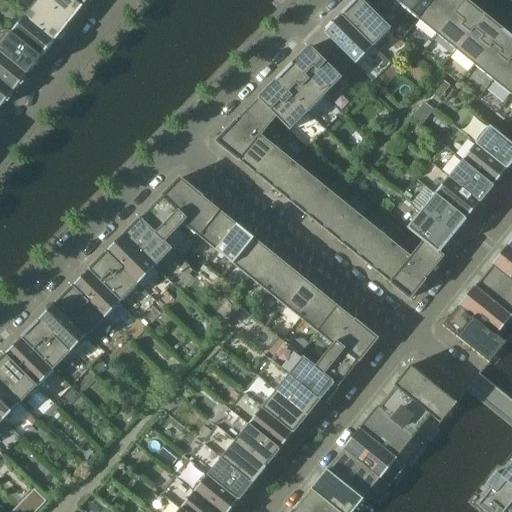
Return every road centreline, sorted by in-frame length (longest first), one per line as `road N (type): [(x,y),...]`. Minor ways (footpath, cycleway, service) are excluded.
road 1 (residential): [(411,330),(163,144)]
road 2 (residential): [(0,310),(163,144)]
road 3 (residential): [(411,330),(267,511)]
road 4 (residential): [(163,144),(317,0)]
road 5 (residential): [(123,0),(6,146)]
road 6 (residential): [(511,210),(411,330)]
road 7 (residential): [(511,414),(411,330)]
